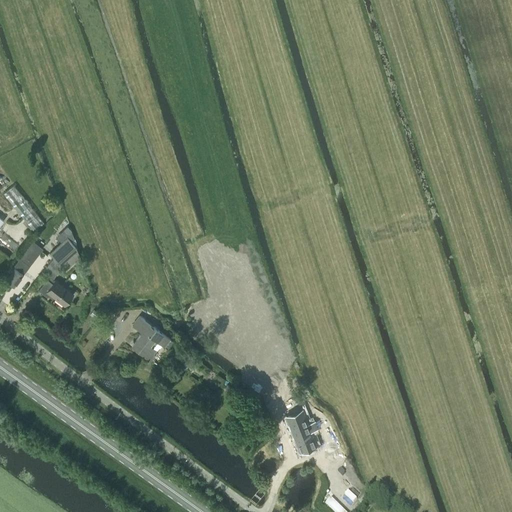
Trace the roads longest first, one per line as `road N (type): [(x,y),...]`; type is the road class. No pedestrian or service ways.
road 1 (unclassified): [(254,511),(0,318)]
road 2 (primary): [(201,511),(0,367)]
